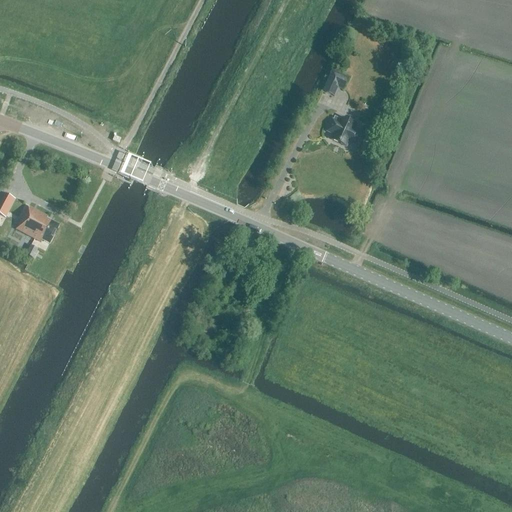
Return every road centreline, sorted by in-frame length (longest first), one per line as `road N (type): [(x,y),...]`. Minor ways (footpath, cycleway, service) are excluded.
road 1 (secondary): [(511,341),(0,121)]
road 2 (track): [(113,165),(200,0)]
